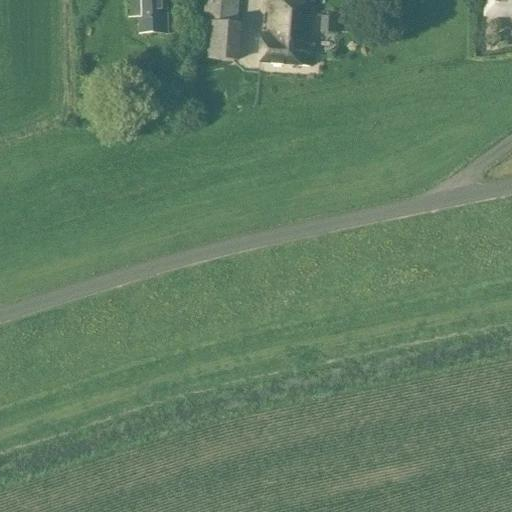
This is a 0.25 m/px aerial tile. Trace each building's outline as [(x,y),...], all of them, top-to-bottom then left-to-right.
[(138,0),(140,36),(166,36),(165,0),(138,0)] [(207,60),(239,64),(242,26),(238,26),(239,0),(204,0),(203,23),(210,23),(207,60)] [(511,0),(485,0),(486,19),(511,18),(511,0)] [(270,4),(267,35),(263,35),(260,63),(311,67),(316,9),(270,4)] [(321,17),(320,33),(334,35),(336,18),(321,17)]
